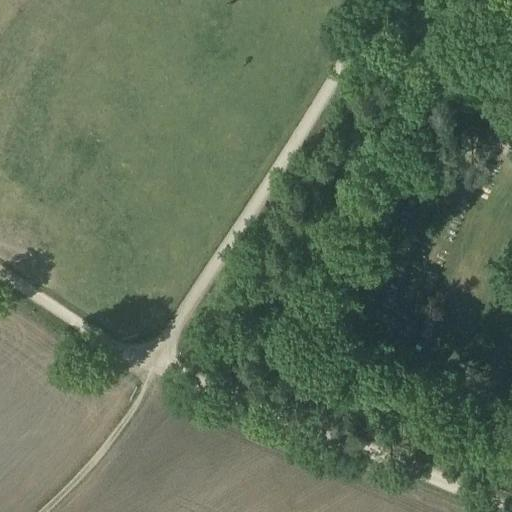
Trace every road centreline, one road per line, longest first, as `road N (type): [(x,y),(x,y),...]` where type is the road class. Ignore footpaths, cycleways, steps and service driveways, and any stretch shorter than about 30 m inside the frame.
road 1 (track): [(154,366),(379,0)]
road 2 (track): [(511,511),(154,366)]
road 3 (track): [(154,366),(116,436),(38,511)]
road 4 (track): [(154,366),(0,272)]
